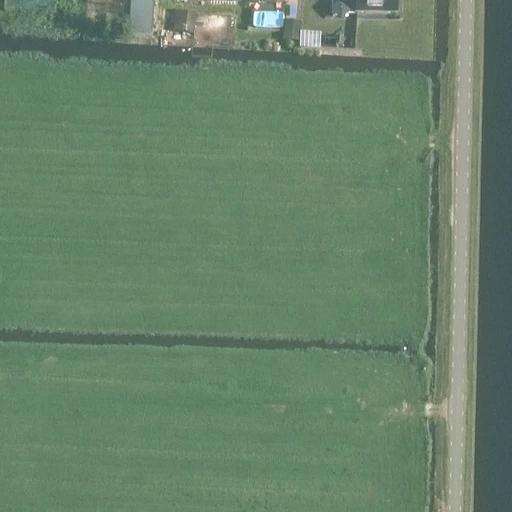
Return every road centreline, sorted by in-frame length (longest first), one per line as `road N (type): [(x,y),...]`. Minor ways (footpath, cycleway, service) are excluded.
road 1 (unclassified): [(453,511),(464,0)]
road 2 (track): [(321,437),(426,411),(455,413)]
